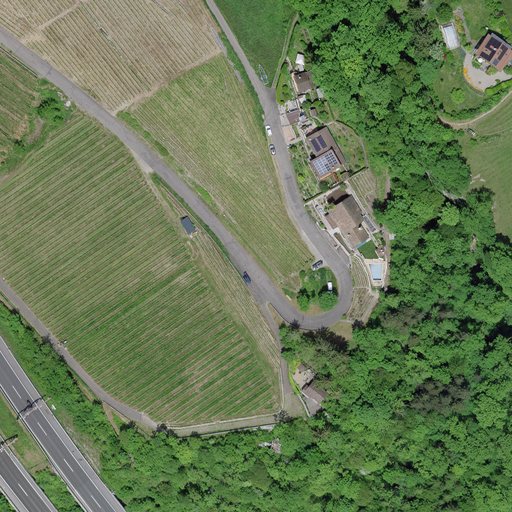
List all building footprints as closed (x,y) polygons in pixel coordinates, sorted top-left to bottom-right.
[(455,25),(446,27),(451,48),(460,45),(455,25)] [(487,36),(482,32),(470,52),(476,56),(473,60),(491,73),(494,69),(496,70),(509,51),(507,50),(509,46),(490,33),(487,36)] [(313,69),(292,74),(297,92),(310,89),(310,86),(316,85),(313,69)] [(322,87),(316,89),(319,97),(325,95),(322,87)] [(326,127),(306,137),(317,157),(309,161),(318,177),(345,163),(326,127)] [(351,197),(327,211),(329,214),(324,217),(332,229),(337,226),(352,249),(368,238),(359,223),(363,220),(359,214),(361,213),(351,197)] [(302,392),(319,404),(328,392),(311,380),(302,392)]
